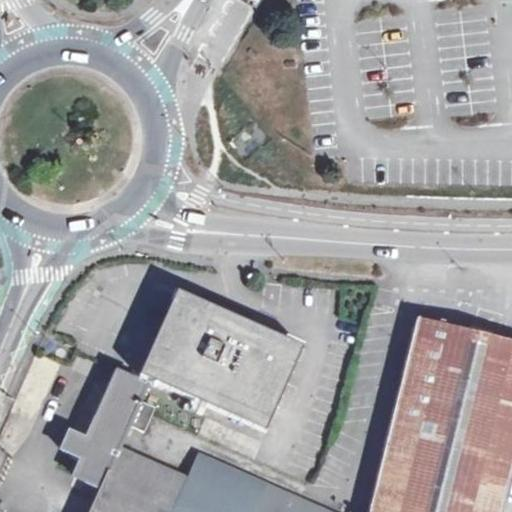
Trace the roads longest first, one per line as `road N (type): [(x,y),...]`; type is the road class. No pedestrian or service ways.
road 1 (unknown): [(285,447),(315,336),(311,326),(246,308),(236,296),(250,237)]
road 2 (tertiary): [(250,237),(511,248)]
road 3 (tertiary): [(94,225),(250,237)]
road 4 (unclassified): [(151,111),(204,0)]
road 5 (tertiary): [(250,237),(171,207),(147,177)]
